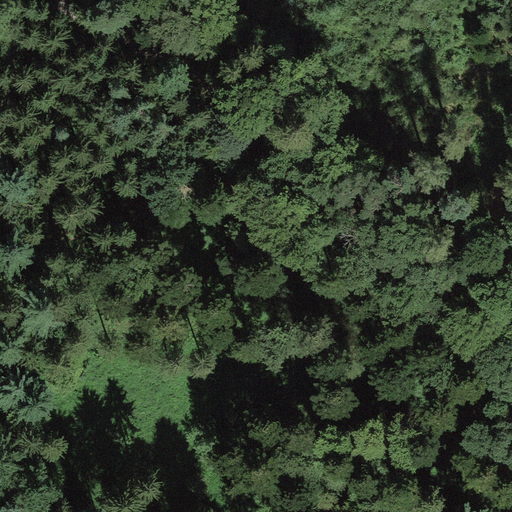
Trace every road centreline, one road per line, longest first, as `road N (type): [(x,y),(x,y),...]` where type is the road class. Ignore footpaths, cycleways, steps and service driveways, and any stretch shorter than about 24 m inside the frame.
road 1 (track): [(511,360),(200,80),(49,0)]
road 2 (track): [(285,159),(99,219),(0,269)]
